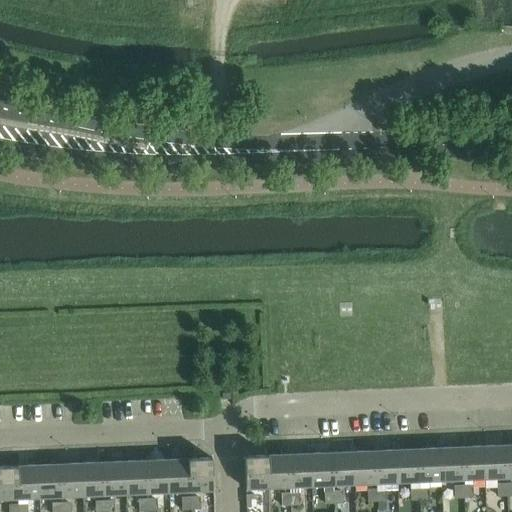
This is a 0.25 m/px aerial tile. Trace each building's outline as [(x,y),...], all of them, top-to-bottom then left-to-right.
[(505,446),(483,447),(485,479),(506,478),(505,446)] [(483,447),(462,448),(463,480),(485,479),(483,447)] [(462,448),(440,449),(441,481),(463,480),(462,448)] [(418,449),(396,450),(398,483),(419,482),(418,449)] [(440,449),(418,449),(419,482),(441,481),(440,449)] [(396,450),(375,451),(376,484),(398,483),(396,450)] [(375,451),(353,452),(355,484),(376,484),(375,451)] [(353,452),(332,453),(333,485),(355,484),(353,452)] [(332,453),(310,454),(311,486),(333,485),(332,453)] [(310,454),(289,455),(290,487),(311,486),(310,454)] [(289,455),(267,456),(268,488),(290,487),(289,455)] [(268,488),(267,456),(244,457),(246,489),(268,488)] [(212,458),(189,459),(190,492),(213,491),(212,458)] [(189,459),(167,460),(169,492),(190,492),(189,459)] [(167,460),(146,461),(147,493),(169,492),(167,460)] [(146,461),(124,462),(126,494),(147,493),(146,461)] [(124,462),(103,463),(104,495),(126,494),(124,462)] [(103,463),(81,464),(82,496),(104,495),(103,463)] [(81,464),(60,465),(61,497),(82,496),(81,464)] [(60,465),(38,466),(39,498),(61,497),(60,465)] [(0,499),(18,499),(16,466),(0,467),(0,499)] [(38,466),(16,466),(18,499),(39,498),(38,466)] [(507,496),(506,484),(499,484),(498,486),(498,497),(507,496)] [(470,485),(463,486),(464,498),(473,498),(472,487),(470,485)] [(464,498),(463,486),(456,486),(454,488),(455,498),(464,498)] [(427,487),(420,488),(420,500),(429,499),(429,489),(427,487)] [(420,500),(420,488),(413,488),(411,490),(411,500),(420,500)] [(377,502),(376,489),(370,490),(368,492),(368,502),(377,502)] [(383,489),(376,489),(377,502),(386,501),(386,491),(383,489)] [(334,503),(333,491),(326,492),(324,494),(325,504),(334,503)] [(340,491),(333,491),(334,503),(343,503),(342,493),(340,491)] [(291,505),(290,493),(283,493),(281,495),(282,506),(291,505)] [(297,493),(290,493),(291,505),(300,505),(299,495),(297,493)] [(246,495),(246,507),(256,507),(255,497),(253,495),(246,495)] [(198,497),(191,498),(191,510),(200,509),(200,499),(198,497)] [(191,510),(191,498),(184,498),(182,500),(182,510),(191,510)] [(148,511),(148,499),(141,500),(139,502),(139,511),(148,511)] [(154,499),(148,499),(148,511),(157,511),(157,501),(154,499)] [(104,511),(104,501),(97,501),(95,504),(95,511),(104,511)] [(111,501),(104,501),(104,511),(113,511),(113,503),(111,501)] [(386,501),(377,502),(377,510),(386,510),(386,501)] [(61,511),(61,503),(54,503),(52,505),(52,511),(61,511)] [(68,503),(61,503),(61,511),(70,511),(70,505),(68,503)]
